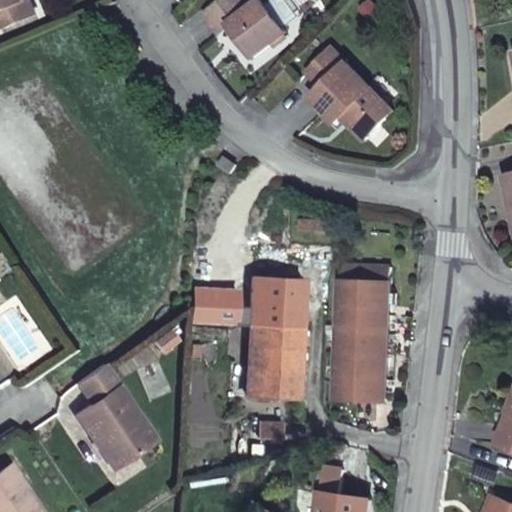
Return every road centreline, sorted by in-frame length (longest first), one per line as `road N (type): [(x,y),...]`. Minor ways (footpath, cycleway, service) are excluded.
road 1 (residential): [(138,0),(232,128),(289,166),(455,199)]
road 2 (tertiary): [(450,276),(418,511)]
road 3 (residential): [(0,424),(171,308)]
road 4 (tertiary): [(441,0),(453,46),(455,199)]
